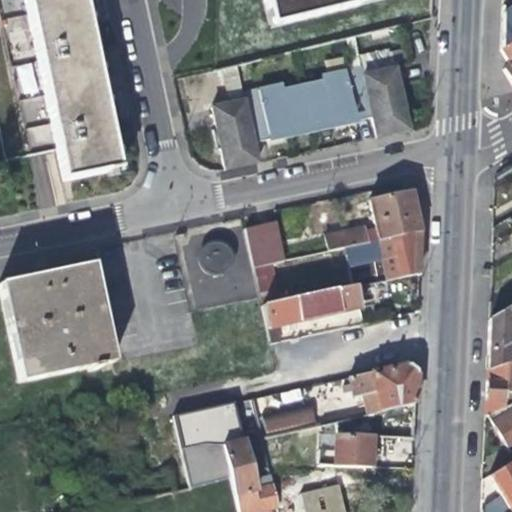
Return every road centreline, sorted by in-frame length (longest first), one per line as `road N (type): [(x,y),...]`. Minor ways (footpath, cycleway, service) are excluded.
road 1 (secondary): [(438,511),(450,148)]
road 2 (residential): [(450,148),(175,206)]
road 3 (residential): [(131,0),(175,206)]
road 4 (residential): [(175,206),(0,243)]
road 5 (secondary): [(450,148),(458,0)]
